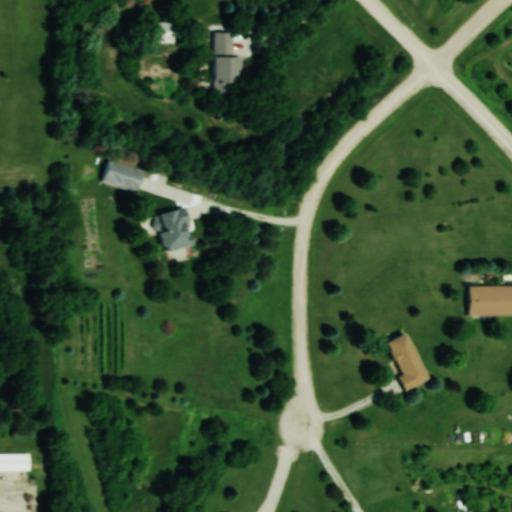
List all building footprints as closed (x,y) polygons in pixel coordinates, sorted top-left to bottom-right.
[(152,42),(173,42),(173,22),(152,22),(152,42)] [(212,93),(232,93),(232,83),(241,83),(241,55),(231,55),(231,32),(214,32),(212,93)] [(101,182),(135,193),(142,170),(109,159),(101,182)] [(193,244),(184,207),(154,215),(163,251),(193,244)] [(467,315),(511,315),(511,285),(467,285),(467,315)] [(401,374),(397,376),(404,391),(428,379),(406,332),(386,342),(401,374)] [(29,453),(0,452),(0,471),(29,471),(29,453)]
